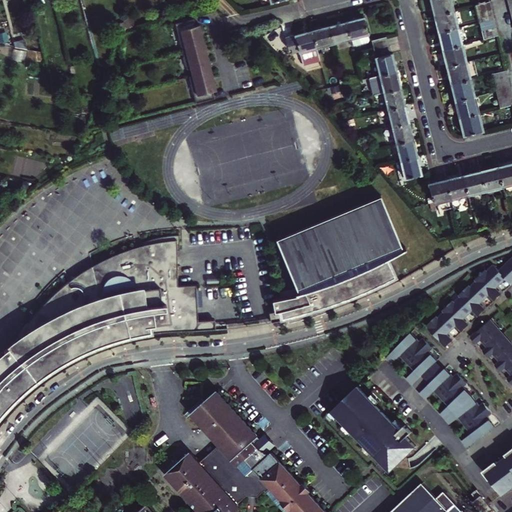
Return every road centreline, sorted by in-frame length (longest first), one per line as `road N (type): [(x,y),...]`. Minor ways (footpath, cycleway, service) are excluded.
road 1 (residential): [(511,242),(318,328),(99,364),(31,412),(0,451)]
road 2 (residential): [(511,137),(455,150),(442,145),(405,0)]
road 3 (unknown): [(314,0),(223,26),(235,89)]
